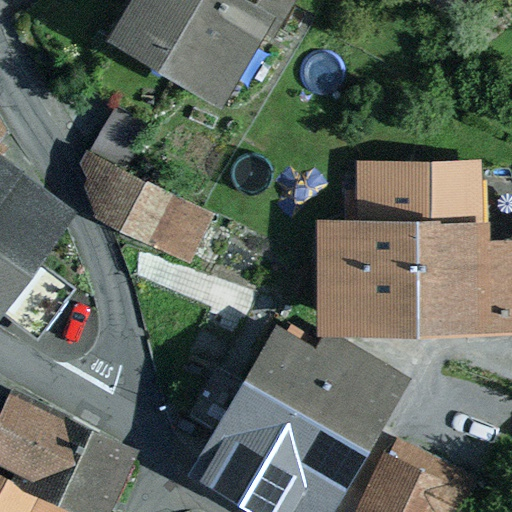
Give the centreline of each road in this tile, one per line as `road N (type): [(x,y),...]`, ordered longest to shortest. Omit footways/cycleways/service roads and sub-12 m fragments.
road 1 (residential): [(113,410),(128,348),(111,279),(74,191),(0,66)]
road 2 (residential): [(0,347),(113,410)]
